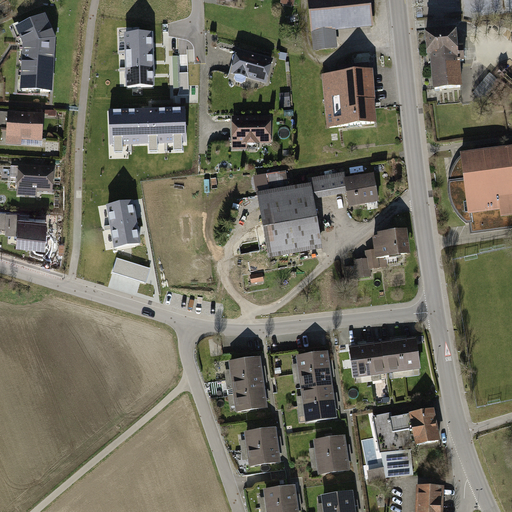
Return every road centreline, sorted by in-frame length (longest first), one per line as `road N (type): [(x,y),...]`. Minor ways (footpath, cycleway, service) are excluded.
road 1 (tertiary): [(399,0),(436,311)]
road 2 (residential): [(436,311),(241,330),(189,322)]
road 3 (track): [(241,330),(252,309),(280,304),(389,211),(421,199)]
road 4 (track): [(35,511),(196,379)]
road 5 (residential): [(243,511),(186,348),(189,322)]
road 6 (residential): [(189,322),(0,264)]
road 7 (tertiary): [(436,311),(459,435)]
